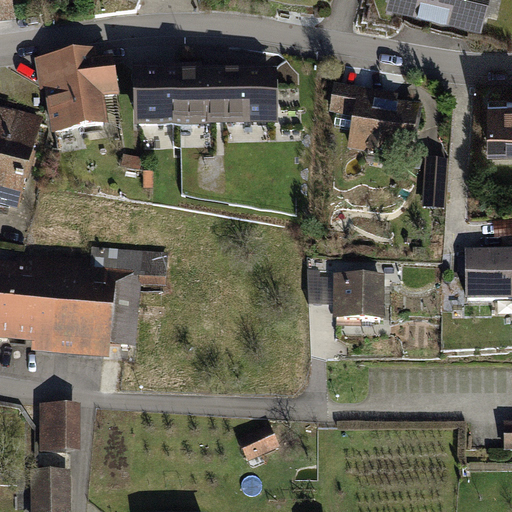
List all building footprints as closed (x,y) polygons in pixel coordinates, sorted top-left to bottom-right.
[(483,0),(383,0),(381,12),(476,33),(483,0)] [(47,93),(55,137),(112,129),(108,102),(121,99),(117,60),(101,63),(99,52),(37,62),(42,93),(47,93)] [(206,72),(125,75),(127,137),(269,131),(267,79),(207,81),(206,72)] [(419,102),(331,89),(327,120),(348,124),(344,155),(382,161),(384,151),(411,155),(419,102)] [(511,106),(480,106),(479,150),(511,149),(511,106)] [(0,191),(25,198),(46,121),(0,108),(0,191)] [(511,255),(463,254),(462,305),(510,306),(509,323),(511,322),(511,255)] [(378,279),(333,279),(332,327),(377,327),(378,279)] [(112,292),(0,285),(0,348),(29,350),(29,360),(107,365),(112,292)] [(75,410),(37,411),(38,464),(76,463),(75,410)] [(511,423),(502,424),(501,455),(511,454),(511,423)] [(267,431),(234,445),(245,468),(277,454),(267,431)] [(67,511),(67,475),(27,475),(26,511),(67,511)]
